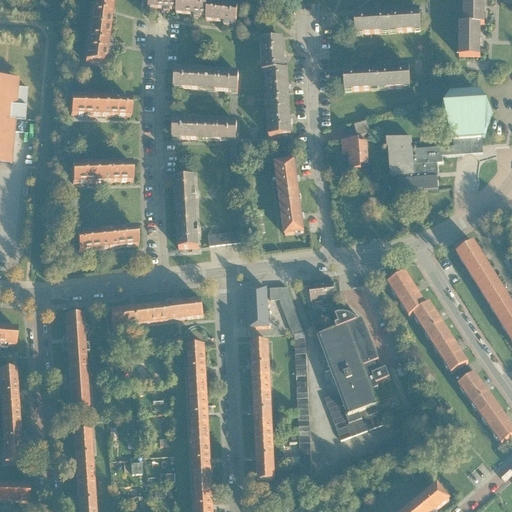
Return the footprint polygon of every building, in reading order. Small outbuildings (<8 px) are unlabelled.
[(93,0),(91,21),(110,23),(113,0),(93,0)] [(146,0),(146,9),(177,10),(177,0),(146,0)] [(207,17),(209,1),(209,0),(177,0),(177,10),(176,14),(207,17)] [(484,25),(483,0),(463,0),(463,25),(480,25),(484,25)] [(207,17),(206,21),(236,25),(239,5),(209,1),(207,17)] [(387,12),(389,35),(421,33),(420,11),(387,12)] [(354,14),(355,37),(389,35),(387,12),(354,14)] [(86,63),(105,66),(110,23),(91,21),(86,63)] [(459,25),(459,58),(480,58),(480,25),(463,25),(459,25)] [(284,71),(283,41),(262,41),(263,72),(265,72),(284,71)] [(409,68),(377,70),(378,92),(410,90),(409,68)] [(343,71),(345,93),(378,92),(377,70),(343,71)] [(175,71),(174,90),(207,92),(208,73),(175,71)] [(288,71),(284,71),(265,72),(267,106),(289,105),(288,71)] [(239,74),(208,73),(207,92),(238,94),(239,74)] [(0,163),(11,165),(18,77),(0,75),(0,163)] [(479,88),(449,90),(442,100),(441,116),(453,139),(454,147),(412,150),(411,138),(388,138),(391,177),(397,176),(398,192),(438,189),(437,164),(443,163),(442,157),(483,155),(482,139),(485,138),(492,112),(486,98),(479,88)] [(71,97),(71,117),(100,118),(101,98),(71,97)] [(101,98),(100,118),(130,119),(131,98),(101,98)] [(269,138),(291,137),(289,105),(267,106),(269,138)] [(173,121),(173,140),(206,141),(207,122),(173,121)] [(369,133),(366,121),(354,125),(357,136),(369,133)] [(207,122),(206,141),(237,143),(238,123),(207,122)] [(348,170),(359,170),(359,163),(368,163),(366,142),(357,142),(357,140),(341,141),(342,154),(348,154),(348,170)] [(72,164),(73,185),(102,184),(102,163),(72,164)] [(102,163),(102,184),(132,184),(132,163),(102,163)] [(279,200),(299,198),(295,163),(275,166),(279,200)] [(174,179),(177,214),(197,213),(195,178),(174,179)] [(283,236),(303,234),(299,198),(279,200),(283,236)] [(197,213),(177,214),(179,251),(199,249),(197,213)] [(106,229),(108,251),(138,247),(137,227),(106,229)] [(76,233),(78,254),(108,251),(106,229),(76,233)] [(243,232),(208,236),(209,248),(244,244),(243,232)] [(473,244),(455,255),(474,285),(492,274),(473,244)] [(388,284),(409,319),(413,316),(426,308),(404,274),(388,284)] [(511,306),(492,274),(474,285),(497,321),(511,311),(511,306)] [(331,284),(307,288),(310,304),(334,300),(331,284)] [(301,485),(311,484),(305,333),(287,289),(270,290),(271,303),(279,302),(294,336),(301,485)] [(245,291),(245,310),(267,309),(267,290),(245,291)] [(155,307),(157,324),(203,319),(201,302),(155,307)] [(413,316),(432,344),(448,334),(429,306),(426,308),(413,316)] [(111,329),(157,324),(155,307),(109,313),(111,329)] [(246,330),(268,329),(267,309),(245,310),(246,330)] [(318,324),(313,310),(308,312),(313,326),(318,324)] [(511,311),(497,321),(511,343),(511,311)] [(336,330),(316,338),(337,396),(325,400),(341,443),(386,426),(381,414),(383,413),(378,402),(377,402),(372,392),(378,390),(376,386),(390,380),(385,370),(377,373),(373,364),(378,362),(361,320),(355,323),(354,321),(352,319),(350,317),(348,316),(345,315),(344,315),(342,314),(340,314),(338,314),(336,315),(334,316),(338,324),(334,325),(336,330)] [(67,363),(86,362),(83,318),(64,319),(67,363)] [(16,328),(0,326),(0,345),(15,347),(16,328)] [(432,344),(452,376),(468,366),(448,334),(432,344)] [(252,390),(270,389),(269,344),(250,345),(252,390)] [(189,394),(207,393),(205,347),(187,348),(189,394)] [(86,362),(67,363),(69,410),(88,409),(86,362)] [(0,370),(0,415),(19,414),(16,370),(0,370)] [(481,417),(497,406),(474,375),(458,386),(481,417)] [(272,435),(270,389),(252,390),(254,436),(272,435)] [(191,439),(210,439),(207,393),(189,394),(191,439)] [(502,446),(511,439),(511,427),(497,406),(481,417),(502,446)] [(19,414),(0,415),(0,416),(3,464),(22,463),(19,414)] [(74,480),(93,479),(91,433),(73,434),(74,480)] [(410,443),(405,434),(318,484),(325,493),(410,443)] [(275,481),(272,435),(254,436),(256,482),(275,481)] [(212,484),(210,439),(191,439),(193,485),(212,484)] [(95,511),(93,479),(74,480),(76,511),(95,511)] [(212,511),(212,484),(193,485),(194,511),(212,511)] [(28,486),(0,485),(0,503),(28,504),(28,486)] [(437,511),(450,502),(436,485),(412,505),(417,511),(437,511)]
